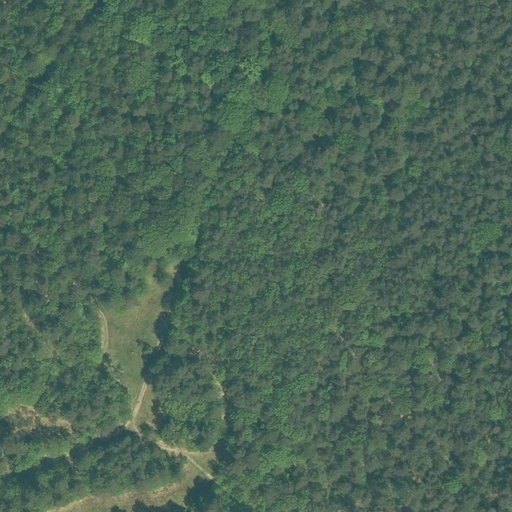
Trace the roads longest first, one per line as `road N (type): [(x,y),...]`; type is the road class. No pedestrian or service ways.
road 1 (track): [(126,426),(284,0)]
road 2 (track): [(265,511),(126,426)]
road 3 (track): [(0,59),(31,91),(105,0)]
road 4 (track): [(121,0),(252,83)]
